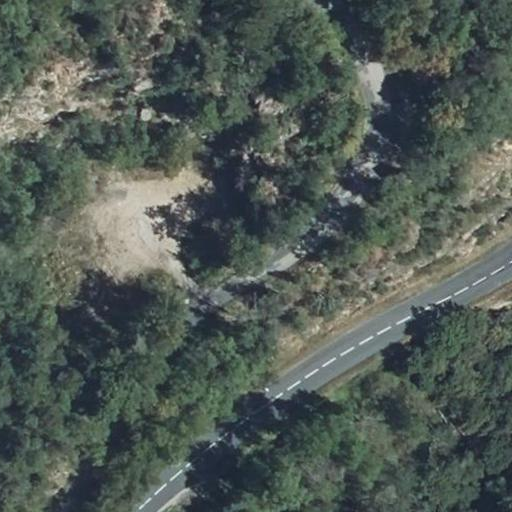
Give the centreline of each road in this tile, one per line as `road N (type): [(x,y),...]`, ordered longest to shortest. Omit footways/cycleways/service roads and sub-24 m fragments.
road 1 (unclassified): [(64,511),(143,373),(196,311),(323,229),(383,145),(373,57),(332,0)]
road 2 (secondary): [(511,264),(371,335),(290,387),(139,511)]
